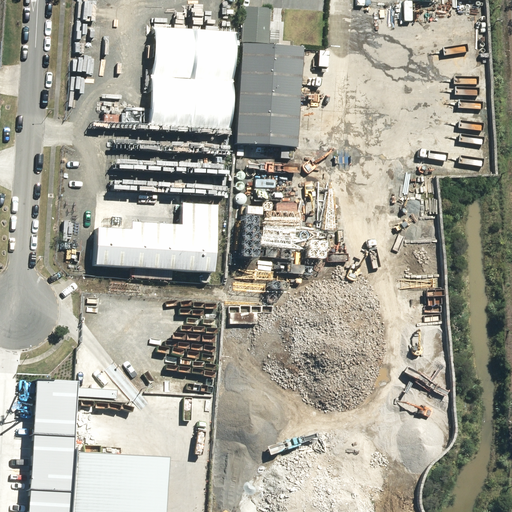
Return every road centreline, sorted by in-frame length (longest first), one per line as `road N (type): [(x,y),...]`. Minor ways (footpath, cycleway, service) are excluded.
road 1 (unknown): [(346,0),(367,400)]
road 2 (residential): [(21,313),(38,0)]
road 3 (unknown): [(23,279),(160,419),(175,446),(186,511)]
